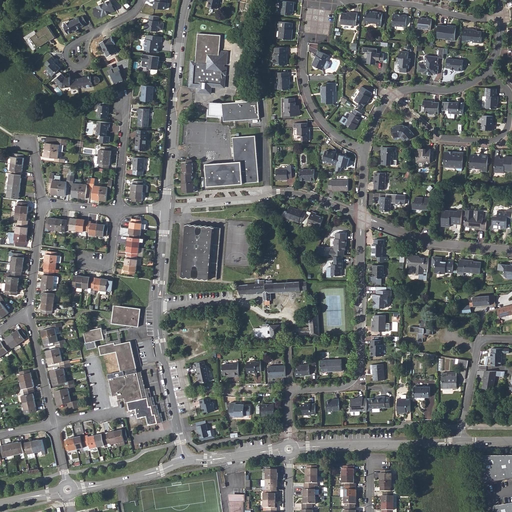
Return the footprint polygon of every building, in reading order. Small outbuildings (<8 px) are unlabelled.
[(109,0),(107,0),(106,1),(105,3),(94,9),(95,10),(94,12),(96,16),(98,17),(99,18),(112,12),(109,7),(112,5),(109,0)] [(167,3),(167,0),(155,0),(154,8),(165,9),(166,3),(167,3)] [(210,0),(209,6),(218,8),(220,0),(210,0)] [(281,6),(280,12),(289,13),(290,12),(292,12),(294,0),(291,0),(280,0),(279,6),(281,6)] [(340,22),(355,24),(357,11),(349,10),(349,12),(341,11),(340,22)] [(369,22),(376,22),(375,24),(380,25),(381,13),(377,12),(372,11),(372,12),(369,12),(365,11),(364,22),(369,22)] [(406,25),(407,14),(402,14),(392,13),(391,24),(406,25)] [(160,16),(150,15),(150,20),(149,20),(149,23),(146,22),(145,29),(148,29),(148,30),(158,31),(158,29),(163,29),(164,24),(159,23),(159,21),(160,16)] [(83,16),(80,18),(79,17),(77,19),(77,18),(66,24),(65,27),(69,34),(74,32),(73,31),(75,30),(77,30),(84,26),(83,24),(87,22),(83,16)] [(417,27),(430,29),(432,18),(418,16),(417,27)] [(278,37),(291,38),(292,32),(291,32),(291,27),(290,27),(291,22),(277,20),(276,26),(280,27),(278,37)] [(454,41),(456,26),(438,24),(437,37),(445,38),(445,40),(454,41)] [(50,41),(55,38),(48,26),(36,34),(31,38),(37,49),(49,41),(50,41)] [(471,42),(481,44),(481,38),(480,38),(481,31),(473,30),(473,28),(468,28),(463,28),(461,42),(466,42),(466,41),(472,41),(471,42)] [(200,91),(209,91),(209,93),(211,93),(212,91),(211,91),(212,86),(224,87),(225,77),(222,77),(222,75),(227,75),(227,68),(225,68),(222,68),(222,64),(225,64),(227,64),(228,51),(220,50),(221,35),(198,32),(196,61),(192,61),(190,86),(199,86),(198,90),(198,92),(200,92),(200,91)] [(161,37),(146,34),(145,42),(144,42),(143,43),(143,46),(144,47),(143,50),(156,52),(158,41),(161,41),(161,37)] [(106,52),(108,57),(117,52),(114,45),(116,44),(112,36),(100,42),(103,48),(106,52)] [(287,64),(287,57),(286,57),(286,52),(287,52),(287,46),(274,46),(274,52),(273,52),(273,57),(274,57),(274,63),(281,63),(281,64),(287,64)] [(321,69),(325,61),(326,61),(329,56),(318,50),(316,55),(317,56),(313,64),(317,66),(317,68),(321,69)] [(376,51),(367,50),(366,61),(368,63),(373,63),(376,61),(376,59),(383,60),(384,53),(376,52),(376,51)] [(397,55),(396,61),(398,61),(398,66),(400,66),(399,71),(406,72),(407,67),(408,67),(408,64),(410,64),(411,57),(408,57),(409,51),(400,50),(399,56),(397,55)] [(157,56),(141,54),(140,60),(139,65),(140,66),(145,67),(145,68),(155,69),(157,56)] [(417,71),(423,71),(423,73),(432,75),(433,73),(437,73),(438,66),(437,66),(438,57),(425,54),(424,63),(418,62),(417,71)] [(46,69),(52,76),(60,68),(57,64),(56,65),(53,62),(56,60),(53,56),(45,64),(48,67),(46,69)] [(451,69),(457,70),(456,71),(462,71),(463,59),(447,57),(446,67),(451,68),(451,69)] [(107,70),(112,84),(124,80),(119,65),(114,67),(113,64),(110,65),(111,69),(107,70)] [(277,76),(277,89),(289,89),(289,81),(290,81),(290,75),(288,76),(288,75),(288,71),(275,71),(275,76),(277,76)] [(78,87),(77,79),(70,80),(70,77),(66,78),(62,74),(56,80),(59,83),(58,84),(62,88),(71,87),(71,89),(78,87)] [(83,78),(77,79),(78,87),(78,88),(87,87),(88,88),(91,87),(92,86),(93,86),(93,85),(98,84),(100,81),(99,78),(97,76),(88,78),(88,76),(83,77),(83,78)] [(322,90),(322,102),(326,102),(327,103),(332,103),(332,91),(335,91),(335,82),(327,82),(327,86),(321,85),(321,90),(322,90)] [(363,105),(366,101),(367,102),(370,97),(369,96),(372,92),(361,85),(358,90),(359,91),(354,99),(358,102),(356,105),(361,108),(363,105)] [(140,102),(152,103),(154,87),(143,86),(142,97),(140,97),(140,102)] [(496,108),(497,100),(498,100),(499,95),(497,95),(497,91),(495,91),(485,91),(484,96),(487,96),(486,107),(496,108)] [(285,114),(299,114),(299,108),(295,108),(295,101),(294,101),(294,97),(284,97),(284,100),(285,100),(285,114)] [(433,100),(423,99),(423,108),(425,108),(425,110),(425,111),(426,111),(428,112),(430,113),(433,113),(435,112),(438,112),(439,102),(434,101),(434,102),(432,102),(433,100)] [(259,100),(234,102),(232,102),(223,103),(224,121),(260,118),(259,100)] [(458,114),(463,114),(464,102),(459,102),(449,102),(449,104),(447,103),(447,107),(447,110),(446,111),(449,117),(454,117),(455,114),(456,112),(459,113),(458,114)] [(108,119),(109,109),(108,108),(109,105),(105,105),(105,106),(100,105),(99,113),(97,113),(96,117),(108,119)] [(140,117),(139,119),(138,119),(138,126),(148,127),(150,110),(138,108),(137,113),(139,113),(138,117),(140,117)] [(356,124),(360,117),(359,117),(361,113),(354,109),(352,112),(351,112),(347,119),(344,116),(342,117),(340,120),(340,122),(345,124),(345,123),(349,126),(348,127),(353,130),(357,124),(356,124)] [(492,131),(493,115),(482,115),(482,124),(480,124),(479,130),(492,131)] [(110,137),(106,136),(107,127),(109,127),(110,123),(98,121),(96,135),(100,135),(99,141),(109,142),(110,137)] [(297,127),(297,134),(301,134),(301,140),(309,140),(309,130),(307,130),(307,126),(307,122),(293,122),(293,127),(297,127)] [(391,126),(393,134),(393,138),(397,138),(401,136),(404,139),(407,137),(408,139),(414,133),(407,125),(401,123),(396,124),(396,125),(391,126)] [(137,134),(147,135),(147,140),(149,140),(150,134),(147,134),(147,131),(137,130),(137,134)] [(147,140),(147,135),(137,134),(136,138),(137,138),(136,150),(146,151),(147,140)] [(206,164),(208,186),(243,184),(243,183),(259,182),(256,135),(234,137),(236,162),(206,164)] [(45,149),(59,151),(60,144),(67,145),(68,142),(57,140),(56,144),(46,142),(45,149)] [(98,156),(111,157),(111,150),(111,147),(101,146),(100,149),(99,149),(98,156)] [(393,159),(393,152),(395,152),(395,147),(381,146),(380,154),(382,155),(381,163),(391,163),(391,158),(393,159)] [(432,149),(420,148),(416,152),(416,161),(418,163),(422,163),(424,161),(429,162),(429,160),(432,160),(432,149)] [(54,161),(65,162),(65,159),(58,158),(59,151),(45,149),(44,156),(55,157),(54,161)] [(323,159),(332,161),(331,163),(336,165),(340,152),(335,151),(334,152),(325,149),(323,159)] [(444,150),(443,166),(461,168),(462,152),(453,151),(451,152),(451,153),(450,153),(450,152),(448,151),(444,150)] [(11,163),(23,165),(24,158),(23,158),(23,154),(13,153),(13,156),(12,156),(11,159),(11,163)] [(480,156),(477,155),(476,154),(472,154),(470,156),(469,167),(479,168),(479,171),(486,171),(487,157),(485,155),(481,154),(480,156)] [(503,158),(499,158),(500,156),(495,156),(494,172),(502,172),(502,170),(510,171),(511,156),(503,155),(503,158)] [(111,157),(98,156),(97,163),(95,163),(95,166),(98,166),(109,167),(109,164),(110,164),(111,157)] [(143,171),(144,159),(133,157),(133,163),(134,163),(133,170),(133,174),(143,175),(143,171)] [(182,182),(183,192),(195,191),(195,181),(193,181),(193,172),(194,172),(193,163),(193,159),(188,159),(188,161),(183,161),(183,163),(183,173),(182,173),(183,183),(182,182)] [(11,173),(21,175),(21,171),(22,171),(23,165),(11,163),(10,170),(11,170),(11,173)] [(277,167),(277,178),(288,178),(288,176),(292,176),(291,168),(288,168),(288,167),(277,167)] [(310,178),(310,180),(315,180),(315,168),(301,167),(301,178),(310,178)] [(385,172),(375,171),(375,178),(374,178),(373,182),(374,182),(374,188),(384,188),(385,172)] [(51,194),(58,195),(60,180),(61,175),(54,175),(54,172),(51,172),(49,183),(53,183),(51,194)] [(8,183),(20,185),(21,178),(20,178),(21,175),(11,173),(10,175),(10,176),(9,176),(8,183)] [(58,195),(65,196),(67,185),(70,185),(71,175),(68,174),(67,181),(60,180),(58,195)] [(72,196),(79,197),(81,183),(74,182),(75,175),(71,175),(70,185),(73,186),(72,196)] [(79,197),(86,198),(87,188),(91,188),(92,177),(89,177),(88,184),(81,183),(79,197)] [(92,199),(99,200),(101,186),(94,185),(95,178),(92,177),(91,188),(94,189),(92,199)] [(332,190),(347,190),(348,180),(328,179),(328,189),(332,189),(332,190)] [(99,200),(106,201),(108,190),(111,191),(112,180),(109,180),(108,186),(101,186),(99,200)] [(132,183),(131,190),(143,191),(144,186),(144,185),(143,185),(143,184),(143,183),(143,181),(141,181),(133,180),(133,182),(133,183),(132,183)] [(8,194),(18,195),(19,192),(20,192),(20,185),(8,183),(8,186),(8,190),(8,194)] [(131,201),(142,202),(142,198),(143,198),(143,191),(131,190),(131,197),(132,197),(131,201)] [(380,209),(391,210),(391,202),(405,203),(406,194),(386,193),(386,197),(380,196),(379,201),(381,201),(380,209)] [(423,209),(429,209),(430,197),(416,196),(416,200),(413,200),(413,208),(420,209),(420,207),(423,207),(423,209)] [(16,212),(28,213),(29,206),(28,206),(28,203),(18,201),(17,205),(16,205),(16,212)] [(303,209),(299,207),(298,209),(290,206),(288,211),(285,210),(283,211),(282,215),(298,221),(299,220),(303,221),(306,212),(303,210),(303,209)] [(307,221),(320,226),(323,217),(315,214),(316,212),(312,210),(311,211),(307,209),(306,212),(303,221),(307,222),(307,221)] [(450,223),(461,224),(463,209),(458,209),(458,211),(443,209),(442,225),(450,226),(450,223)] [(483,218),(483,210),(467,209),(466,223),(467,225),(470,225),(471,227),(475,227),(479,228),(479,230),(486,230),(487,219),(483,218)] [(506,229),(507,221),(511,221),(511,215),(511,210),(506,210),(506,211),(498,210),(498,211),(497,216),(493,216),(492,228),(501,229),(501,228),(506,229)] [(17,222),(28,224),(28,220),(27,220),(28,213),(16,212),(15,219),(18,219),(17,222)] [(50,229),(55,230),(57,218),(50,217),(50,218),(47,217),(45,228),(46,228),(48,228),(48,229),(50,229)] [(55,230),(62,231),(63,229),(63,228),(66,228),(67,218),(64,217),(64,219),(57,218),(55,230)] [(75,230),(77,230),(78,218),(71,217),(71,218),(67,218),(66,228),(69,229),(75,230)] [(77,230),(83,231),(84,230),(86,231),(87,231),(88,221),(84,220),(84,219),(78,218),(77,230)] [(130,227),(142,229),(142,223),(141,222),(142,219),(132,218),(131,221),(130,221),(130,227)] [(89,234),(96,235),(98,223),(91,222),(91,221),(88,221),(87,231),(89,231),(89,234)] [(15,232),(27,234),(28,227),(27,227),(28,224),(17,222),(17,226),(16,225),(15,232)] [(100,236),(103,236),(103,235),(106,236),(108,226),(105,225),(105,224),(98,223),(96,235),(100,236)] [(204,278),(207,280),(210,279),(217,279),(222,228),(214,227),(211,225),(209,227),(206,225),(203,226),(201,224),(198,226),(195,224),(192,225),(190,224),(187,225),(186,224),(181,276),(182,276),(185,278),(188,277),(190,278),(193,277),(196,279),(199,278),(201,279),(204,278)] [(130,236),(140,237),(140,235),(141,235),(142,229),(130,227),(129,233),(130,234),(130,236)] [(15,243),(25,244),(26,241),(27,241),(27,234),(15,232),(9,231),(8,237),(9,238),(10,238),(9,242),(15,243)] [(344,250),(345,250),(345,243),(347,243),(347,232),(336,232),(336,238),(335,238),(334,250),(330,250),(330,256),(342,256),(344,256),(344,250)] [(388,256),(383,256),(383,239),(385,239),(385,234),(374,234),(374,239),(373,239),(373,255),(378,256),(378,261),(388,261),(388,256)] [(127,246),(139,247),(140,241),(139,241),(140,237),(130,236),(129,240),(128,240),(127,245),(127,246)] [(127,255),(137,256),(137,253),(139,253),(139,247),(127,246),(127,251),(128,252),(127,255)] [(319,256),(322,248),(317,246),(314,256),(319,256)] [(45,261),(57,262),(58,255),(57,255),(57,252),(47,251),(47,254),(45,254),(45,261)] [(24,254),(13,253),(13,256),(12,256),(12,263),(24,264),(24,258),(23,257),(24,254)] [(125,264),(137,265),(138,259),(137,259),(137,256),(127,255),(127,258),(126,258),(125,264)] [(419,256),(408,255),(407,268),(415,269),(414,274),(419,275),(418,280),(427,281),(429,259),(419,258),(419,256)] [(327,260),(334,260),(334,264),(331,264),(331,267),(327,267),(327,277),(331,277),(331,275),(341,275),(341,267),(343,267),(343,260),(342,260),(342,256),(330,256),(327,256),(327,260)] [(446,262),(441,262),(441,257),(433,256),(432,266),(436,267),(436,273),(445,274),(445,273),(452,273),(454,260),(446,259),(446,262)] [(463,271),(472,272),(472,273),(480,274),(481,262),(471,261),(471,260),(465,259),(465,260),(458,260),(456,275),(462,275),(463,271)] [(44,271),(55,272),(55,269),(56,269),(57,262),(45,261),(44,268),(45,268),(44,271)] [(11,273),(21,274),(22,271),(23,271),(24,264),(12,263),(11,270),(11,273)] [(511,263),(511,264),(510,265),(499,264),(499,270),(505,271),(505,275),(508,279),(511,279),(511,263)] [(125,273),(135,274),(135,271),(136,271),(137,265),(125,264),(124,270),(125,270),(124,273),(125,273)] [(383,278),(384,278),(385,265),(373,265),(373,269),(374,269),(374,277),(371,276),(371,280),(373,282),(376,282),(376,284),(382,285),(383,278)] [(42,281),(54,282),(58,283),(59,277),(58,276),(55,276),(54,275),(55,272),(44,271),(44,274),(43,274),(42,281)] [(7,283),(19,284),(19,278),(21,278),(21,274),(11,273),(10,276),(7,276),(7,283)] [(82,291),(82,288),(84,276),(78,275),(77,276),(74,275),(73,286),(76,286),(76,287),(76,290),(82,291)] [(82,288),(88,288),(91,288),(92,277),(89,277),(89,276),(84,276),(82,288)] [(94,289),(100,290),(102,278),(96,277),(96,278),(92,277),(91,288),(94,288),(94,289)] [(106,291),(106,290),(110,290),(111,280),(108,280),(108,279),(102,278),(100,290),(100,293),(105,294),(106,291)] [(265,300),(265,304),(271,304),(271,300),(272,300),(271,292),(301,290),(301,288),(301,287),(300,287),(303,286),(303,281),(289,282),(289,280),(287,279),(287,282),(278,283),(278,282),(277,282),(276,282),(275,283),(273,283),(273,280),(267,280),(267,283),(265,283),(265,279),(260,280),(260,279),(258,279),(258,280),(256,280),(256,284),(241,285),(241,283),(240,283),(240,285),(241,294),(264,292),(265,300)] [(42,291),(52,293),(52,290),(53,290),(54,282),(42,281),(41,288),(42,288),(42,291)] [(19,284),(7,283),(6,290),(7,290),(6,293),(16,295),(17,292),(18,292),(19,284)] [(387,304),(388,295),(391,295),(391,290),(377,290),(376,294),(375,294),(375,299),(374,299),(374,307),(376,308),(385,308),(385,304),(387,304)] [(42,302),(54,303),(55,296),(52,296),(52,293),(42,291),(41,294),(43,294),(42,302)] [(0,301),(0,312),(3,316),(9,312),(3,304),(6,302),(0,294),(0,299),(1,301),(0,301)] [(474,302),(470,302),(470,305),(471,307),(495,304),(494,295),(474,297),(474,302)] [(41,312),(52,313),(52,310),(53,310),(54,303),(42,302),(41,309),(42,309),(41,312)] [(511,304),(497,309),(499,317),(503,317),(511,314),(511,304)] [(111,323),(127,325),(132,325),(138,326),(141,308),(114,305),(111,323)] [(470,305),(457,306),(457,314),(471,313),(471,307),(470,305)] [(311,334),(311,336),(320,335),(319,314),(314,314),(314,313),(313,313),(313,315),(309,315),(310,327),(299,327),(300,335),(311,334)] [(389,332),(389,324),(385,324),(385,316),(374,316),(374,322),(372,322),(372,332),(385,332),(389,332)] [(417,341),(423,342),(424,333),(425,334),(433,334),(433,332),(433,329),(425,328),(426,319),(421,319),(420,327),(419,327),(419,326),(411,326),(410,331),(415,332),(419,332),(419,333),(418,333),(417,341)] [(41,330),(43,337),(57,334),(55,327),(62,326),(61,322),(51,324),(52,328),(41,330)] [(272,337),(272,338),(281,337),(281,324),(271,325),(271,326),(269,326),(269,325),(261,325),(261,327),(255,327),(255,336),(262,336),(262,338),(272,337)] [(105,334),(107,344),(115,342),(115,344),(122,342),(119,331),(129,328),(131,328),(132,325),(127,325),(127,327),(107,331),(106,328),(101,329),(102,334),(105,334)] [(103,338),(102,334),(101,329),(101,327),(83,331),(86,342),(88,349),(97,347),(95,340),(103,338)] [(12,333),(19,343),(25,339),(24,338),(27,336),(24,333),(21,329),(21,328),(19,330),(18,329),(12,333)] [(4,340),(10,348),(13,346),(13,347),(19,343),(12,333),(6,337),(7,338),(4,340)] [(55,342),(55,345),(66,342),(65,339),(58,341),(57,334),(43,337),(45,344),(55,342)] [(0,341),(0,351),(2,355),(8,351),(7,350),(10,348),(4,340),(1,342),(1,341),(0,341)] [(372,356),(382,356),(383,345),(380,345),(380,340),(371,340),(371,349),(372,349),(372,356)] [(116,351),(121,371),(136,367),(130,341),(115,344),(115,342),(107,344),(99,346),(101,354),(116,351)] [(46,350),(47,357),(61,354),(60,347),(64,347),(66,346),(66,342),(55,345),(56,348),(46,350)] [(501,365),(502,353),(509,353),(509,348),(491,348),(491,352),(490,352),(490,356),(487,356),(487,359),(486,359),(486,364),(501,365)] [(59,362),(60,365),(70,363),(69,360),(63,361),(61,354),(47,357),(48,360),(49,364),(59,362)] [(342,358),(329,359),(329,360),(321,360),(321,369),(333,369),(333,370),(342,370),(342,358)] [(458,366),(467,367),(469,360),(459,358),(458,366)] [(199,375),(200,383),(209,381),(206,365),(205,365),(204,361),(196,362),(197,367),(198,375),(199,375)] [(256,362),(247,362),(248,372),(261,372),(261,361),(256,361),(256,362)] [(51,377),(65,374),(64,368),(71,366),(70,363),(60,365),(61,368),(50,370),(51,377)] [(234,364),(223,365),(223,375),(229,375),(233,375),(233,377),(239,376),(238,363),(234,363),(234,364)] [(372,368),(373,368),(374,368),(375,374),(373,374),(374,380),(385,379),(384,363),(371,364),(372,368)] [(295,366),(295,376),(303,376),(303,375),(310,375),(310,364),(299,365),(299,366),(295,366)] [(274,376),(285,375),(284,366),(268,366),(269,377),(275,377),(274,376)] [(143,398),(137,372),(136,367),(121,371),(122,375),(109,378),(113,396),(117,395),(118,400),(124,398),(125,402),(127,402),(129,411),(136,409),(138,418),(146,416),(148,425),(158,423),(155,413),(153,414),(151,405),(149,406),(147,397),(143,398)] [(19,375),(21,381),(33,379),(31,372),(30,372),(29,369),(19,371),(20,374),(19,375)] [(495,374),(496,370),(484,370),(483,378),(484,378),(482,388),(493,389),(495,374)] [(137,372),(143,398),(147,397),(149,406),(151,405),(153,414),(155,413),(158,423),(162,422),(160,413),(158,413),(156,405),(154,405),(151,396),(149,397),(148,392),(151,392),(149,387),(145,388),(142,371),(137,372)] [(443,373),(443,388),(457,387),(457,372),(448,372),(448,373),(443,373)] [(64,382),(64,385),(74,383),(74,380),(67,381),(65,374),(51,377),(53,384),(62,383),(64,382)] [(23,388),(24,391),(34,389),(33,386),(34,386),(33,379),(21,381),(23,388)] [(54,391),(56,398),(70,395),(68,388),(75,386),(74,383),(64,385),(65,388),(56,390),(54,391)] [(415,400),(425,400),(425,397),(430,397),(430,387),(415,386),(415,400)] [(21,395),(23,402),(35,400),(33,393),(35,392),(34,389),(24,391),(25,394),(21,395)] [(68,402),(68,405),(79,403),(78,400),(71,401),(70,395),(56,398),(57,404),(68,402)] [(203,408),(205,412),(209,411),(210,413),(216,411),(214,400),(212,401),(211,397),(200,400),(201,405),(203,405),(203,408)] [(351,399),(351,405),(351,406),(351,411),(363,411),(367,411),(366,399),(363,399),(363,397),(359,397),(359,398),(351,399)] [(385,397),(381,397),(381,399),(375,399),(370,399),(370,409),(381,409),(381,407),(385,407),(385,398),(385,397)] [(390,408),(390,398),(385,398),(385,407),(381,407),(381,409),(390,408)] [(403,412),(411,411),(411,398),(406,399),(401,399),(398,399),(398,413),(403,413),(403,412)] [(326,401),(327,411),(340,411),(339,399),(335,399),(335,401),(326,401)] [(25,409),(26,412),(36,410),(35,407),(36,407),(35,400),(23,402),(24,409),(25,409)] [(236,415),(244,415),(245,414),(250,414),(250,405),(244,405),(244,403),(236,403),(236,402),(231,402),(231,411),(231,414),(236,414),(236,415)] [(274,405),(265,405),(265,404),(261,404),(261,416),(274,415),(274,405)] [(303,414),(311,414),(311,415),(316,415),(315,404),(306,404),(305,405),(301,405),(302,409),(303,409),(303,414)] [(197,426),(199,433),(200,433),(201,438),(201,439),(203,440),(216,437),(214,429),(209,430),(208,424),(207,424),(197,426)] [(115,430),(117,442),(124,441),(124,440),(125,440),(127,439),(125,429),(123,429),(122,430),(122,429),(121,429),(115,430)] [(110,443),(110,444),(112,443),(117,442),(115,430),(108,432),(108,433),(105,433),(107,444),(110,443)] [(95,435),(97,446),(104,445),(104,444),(107,444),(105,433),(102,434),(102,433),(95,435)] [(83,447),(84,451),(87,450),(87,446),(84,435),(81,436),(81,435),(74,437),(77,449),(83,447)] [(84,435),(87,446),(89,445),(90,448),(91,448),(97,446),(95,435),(88,436),(87,435),(84,435)] [(64,440),(66,450),(69,449),(70,450),(77,449),(74,437),(67,438),(67,439),(64,440)] [(41,451),(41,453),(45,452),(42,439),(39,440),(39,439),(32,440),(34,452),(41,451)] [(27,451),(28,454),(34,452),(32,440),(25,442),(25,440),(21,441),(24,451),(27,451)] [(11,442),(14,454),(21,453),(21,452),(24,451),(21,441),(18,442),(18,441),(11,442)] [(7,455),(7,456),(14,454),(11,442),(4,444),(5,445),(1,446),(3,456),(7,455)] [(511,456),(480,457),(485,483),(511,478),(511,456)] [(306,476),(318,476),(318,469),(317,469),(317,466),(307,466),(307,469),(306,469),(306,476)] [(342,477),(355,477),(354,470),(354,466),(343,466),(343,469),(342,470),(342,477)] [(266,473),(266,480),(278,480),(278,473),(277,473),(277,470),(267,470),(267,473),(266,473)] [(380,481),(392,481),(392,474),(391,474),(391,471),(381,471),(380,474),(380,481)] [(304,483),(304,486),(315,487),(315,483),(318,483),(318,476),(306,476),(306,483),(304,483)] [(345,484),(345,487),(356,487),(356,484),(355,484),(355,477),(342,477),(342,483),(345,484)] [(263,487),(263,490),(267,490),(277,490),(277,488),(278,487),(278,480),(266,480),(266,487),(263,487)] [(381,491),(391,491),(391,488),(392,488),(392,481),(380,481),(380,488),(381,488),(381,491)] [(303,490),(303,497),(316,497),(316,490),(315,490),(315,487),(304,486),(304,490),(303,490)] [(344,490),(344,497),(356,497),(356,490),(356,487),(345,487),(345,490),(344,490)] [(277,490),(267,490),(267,494),(263,494),(263,501),(276,501),(276,494),(277,494),(277,490)] [(382,503),(394,503),(394,496),(393,496),(393,493),(383,493),(383,496),(382,496),(382,503)] [(236,511),(237,498),(245,498),(245,496),(244,496),(234,496),(229,496),(231,511),(236,511)] [(302,507),(312,507),(312,504),(316,504),(316,497),(303,497),(303,504),(302,504),(302,507)] [(356,497),(344,497),(344,504),(345,504),(345,508),(356,508),(355,504),(356,504),(356,497)] [(245,511),(245,498),(237,498),(236,511),(245,511)] [(266,511),(277,511),(277,508),(276,508),(276,501),(263,501),(263,508),(263,511),(266,511)] [(383,510),(382,511),(393,511),(393,510),(394,510),(394,503),(382,503),(382,510),(383,510)]
